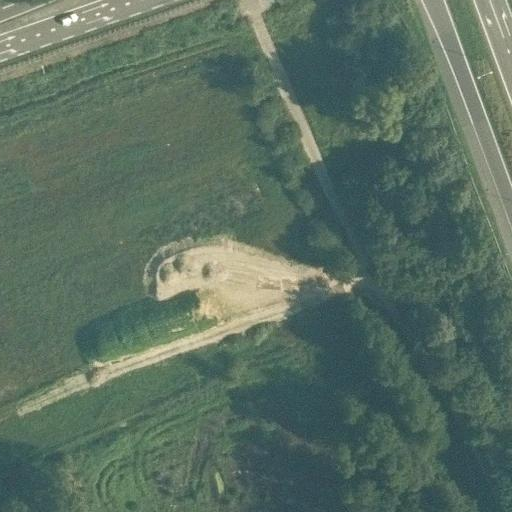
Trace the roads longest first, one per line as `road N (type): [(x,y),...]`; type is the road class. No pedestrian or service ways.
road 1 (motorway): [(292,511),(99,23)]
road 2 (motorway): [(50,40),(232,511)]
road 3 (unclassified): [(15,253),(115,511)]
